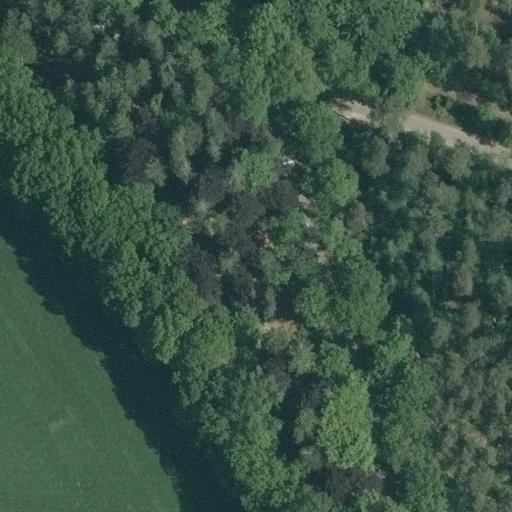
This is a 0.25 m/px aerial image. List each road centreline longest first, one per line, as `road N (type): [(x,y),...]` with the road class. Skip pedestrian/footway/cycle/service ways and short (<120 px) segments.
road 1 (track): [(511,114),(322,55),(216,61),(7,0)]
road 2 (tertiary): [(397,511),(273,133)]
road 3 (unclassified): [(511,157),(359,109),(273,133)]
road 4 (tertiary): [(273,133),(225,0)]
